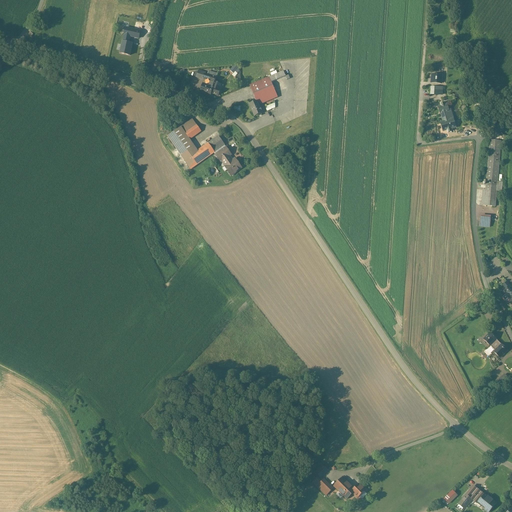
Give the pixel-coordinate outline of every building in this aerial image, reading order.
[(141,31),(126,27),(125,35),(130,37),(139,39),(141,31)] [(124,42),(123,42),(121,53),(130,55),(133,44),(129,43),(124,42)] [(205,73),(199,71),(197,77),(203,79),(205,79),(207,74),(205,74),(205,73)] [(266,78),(267,80),(268,83),(271,82),(286,76),(283,71),(266,78)] [(211,72),(208,72),(207,75),(207,74),(205,79),(206,80),(211,81),(215,82),(216,78),(217,75),(213,73),(211,72)] [(442,76),(432,75),(431,82),(441,83),(442,76)] [(266,78),(250,85),(257,101),(259,105),(276,98),(275,94),(276,93),(271,82),(268,83),(267,80),(266,78)] [(222,85),(215,82),(214,84),(213,87),(211,93),(218,96),(222,85)] [(204,84),(203,84),(200,92),(210,96),(211,93),(213,87),(209,86),(204,84)] [(257,101),(250,104),(255,116),(263,113),(261,108),(260,109),(259,105),(257,101)] [(275,103),(266,107),(268,111),(277,107),(275,103)] [(451,110),(449,111),(446,104),(445,105),(444,103),(440,104),(441,106),(435,108),(437,115),(441,113),(444,124),(442,124),(444,131),(447,130),(448,132),(452,131),(451,129),(455,127),(453,120),(453,119),(451,110)] [(192,119),(181,127),(190,139),(201,131),(192,119)] [(506,125),(505,125),(504,126),(503,126),(503,127),(502,127),(502,128),(501,128),(501,129),(501,130),(501,131),(501,132),(501,133),(502,134),(503,135),(504,136),(505,136),(507,136),(508,136),(509,136),(510,135),(511,134),(511,133),(511,132),(511,131),(511,130),(511,129),(511,128),(511,127),(510,127),(510,126),(509,125),(508,125),(506,125)] [(190,139),(181,127),(168,137),(184,160),(198,151),(190,139)] [(218,136),(208,144),(214,152),(224,145),(218,136)] [(501,141),(490,140),(486,190),(483,190),(482,205),(495,206),(501,141)] [(198,151),(184,160),(191,169),(214,153),(214,152),(208,144),(198,151)] [(224,145),(214,152),(214,153),(216,155),(226,147),(224,145)] [(226,147),(216,155),(220,162),(223,160),(228,156),(231,154),(226,147)] [(235,159),(232,161),(228,156),(223,160),(226,165),(225,166),(225,167),(226,166),(229,169),(227,170),(231,176),(236,173),(235,172),(242,168),(239,164),(238,164),(235,160),(236,159),(235,159)] [(490,219),(480,218),(479,227),(490,227),(490,219)] [(511,287),(511,288),(510,286),(510,287),(508,284),(504,287),(506,290),(503,292),(503,293),(505,295),(509,299),(511,302),(511,301),(511,287)] [(477,312),(486,307),(484,301),(474,306),(477,312)] [(497,339),(490,333),(484,339),(490,346),(491,346),(495,351),(501,345),(496,340),(497,339)] [(495,351),(494,352),(500,358),(507,351),(502,344),(501,345),(495,351)] [(509,380),(505,375),(498,381),(502,386),(509,380)] [(319,469),(316,472),(321,477),(327,470),(323,465),(319,469)] [(356,490),(343,478),(334,486),(347,499),(356,490)] [(333,489),(324,480),(317,486),(326,495),(333,489)] [(484,495),(473,486),(467,494),(473,498),(478,502),(484,495)] [(467,494),(458,504),(464,509),(473,498),(467,494)] [(484,495),(478,502),(485,508),(485,509),(484,510),(486,511),(488,511),(496,503),(485,494),(484,495)] [(449,495),(444,499),(448,504),(453,499),(449,495)]
